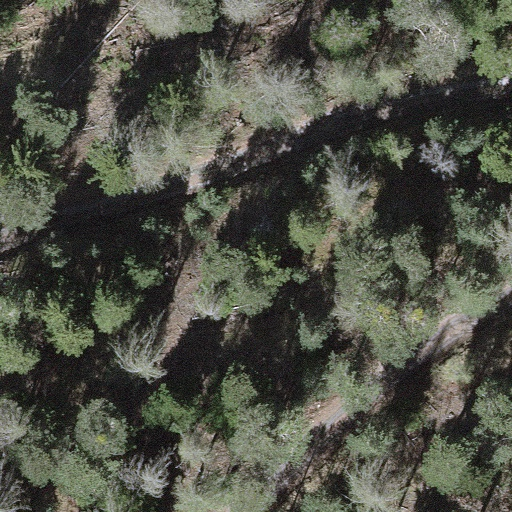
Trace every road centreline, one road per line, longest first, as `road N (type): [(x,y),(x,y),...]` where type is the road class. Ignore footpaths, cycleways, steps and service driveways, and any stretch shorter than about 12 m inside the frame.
road 1 (track): [(0,249),(163,223),(490,107),(511,106)]
road 2 (track): [(511,317),(321,511)]
